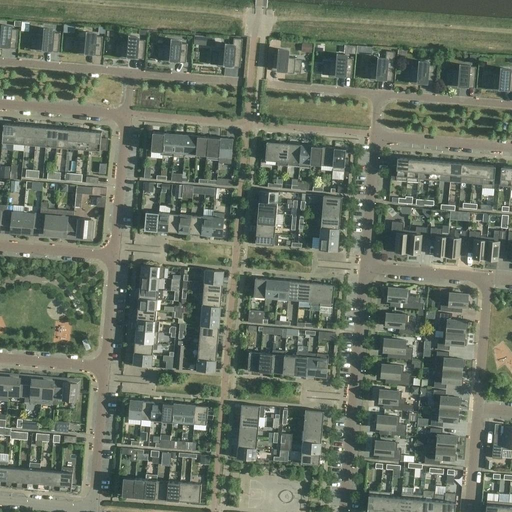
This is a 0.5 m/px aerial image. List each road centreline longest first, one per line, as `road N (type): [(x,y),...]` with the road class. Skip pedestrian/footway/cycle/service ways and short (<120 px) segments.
road 1 (residential): [(365,268),(342,511)]
road 2 (residential): [(92,511),(104,366)]
road 3 (residential): [(114,256),(125,113)]
road 4 (residential): [(511,148),(375,136)]
road 5 (residential): [(378,93),(511,105)]
road 6 (residential): [(375,136),(365,268)]
road 7 (residential): [(0,62),(131,73)]
road 8 (residential): [(477,408),(486,280)]
road 9 (residential): [(125,113),(0,103)]
road 10 (residential): [(365,268),(486,280)]
